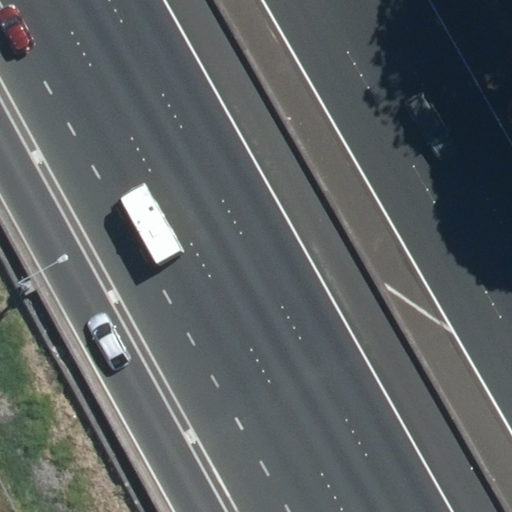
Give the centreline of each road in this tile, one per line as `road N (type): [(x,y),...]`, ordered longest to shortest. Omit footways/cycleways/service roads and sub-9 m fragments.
road 1 (motorway): [(408,511),(119,0)]
road 2 (motorway): [(320,0),(511,332)]
